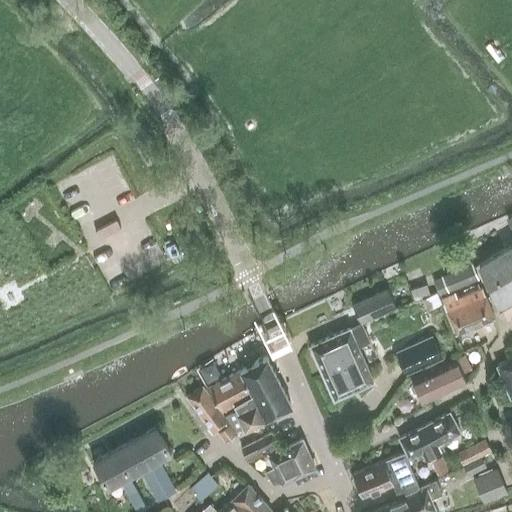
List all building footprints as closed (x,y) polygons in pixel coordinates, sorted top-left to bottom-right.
[(166,248),(171,258),(181,253),(176,243),(166,248)] [(499,305),(511,297),(511,244),(479,264),(499,305)] [(442,276),(433,280),(439,295),(448,291),(478,278),(472,263),(442,276)] [(418,286),(410,289),(414,300),(422,297),(418,286)] [(482,288),(462,296),(465,304),(463,305),(467,315),(473,313),(477,324),(494,317),(482,288)] [(353,304),(361,322),(396,307),(388,289),(353,304)] [(465,304),(462,296),(457,298),(455,293),(441,299),(443,304),(455,333),(477,324),(473,313),(467,315),(463,305),(465,304)] [(361,322),(310,345),(324,375),(346,364),(342,354),(358,347),(370,341),(361,322)] [(442,357),(432,334),(393,351),(403,375),(442,357)] [(346,364),(324,375),(334,398),(374,381),(358,347),(342,354),(346,364)] [(471,369),(464,354),(411,379),(422,402),(439,394),(439,393),(466,380),(463,372),(471,369)] [(240,369),(255,401),(234,412),(234,413),(226,417),(229,422),(236,432),(265,418),(291,405),(266,356),(240,369)] [(511,396),(511,395),(511,357),(497,364),(511,396)] [(222,410),(221,411),(226,417),(234,413),(234,412),(255,401),(240,369),(207,387),(222,410)] [(203,385),(187,396),(214,434),(218,431),(229,422),(226,417),(221,411),(203,385)] [(436,444),(459,432),(449,412),(419,428),(399,437),(410,458),(422,452),(425,458),(440,451),(436,444)] [(229,422),(218,431),(225,441),(236,433),(235,432),(236,432),(229,422)] [(135,438),(167,496),(176,491),(158,459),(171,452),(157,426),(135,438)] [(270,450),(271,454),(280,450),(280,449),(277,442),(272,432),(241,447),(246,458),(268,446),(270,450)] [(115,449),(129,475),(141,469),(158,500),(167,496),(135,438),(115,449)] [(293,478),(315,467),(302,439),(280,449),(280,450),(271,454),(269,455),(274,467),(265,471),(273,483),(281,483),(293,478)] [(486,452),(481,441),(457,454),(463,465),(480,455),(486,452)] [(147,507),(129,475),(115,449),(93,461),(107,487),(120,480),(126,490),(138,511),(147,507)] [(419,488),(419,486),(404,451),(352,472),(354,476),(353,478),(355,485),(358,485),(362,496),(392,484),(398,496),(419,488)] [(480,455),(463,465),(468,475),(486,466),(480,455)] [(448,470),(446,465),(436,470),(438,475),(448,470)] [(496,467),(471,478),(482,503),(507,492),(496,467)] [(419,486),(419,488),(420,490),(369,511),(424,511),(434,508),(431,499),(442,494),(436,479),(419,486)] [(217,511),(267,511),(271,509),(248,483),(232,499),(219,510),(217,511)]
